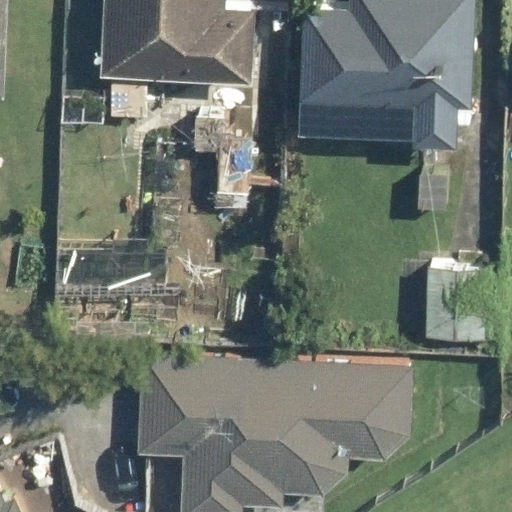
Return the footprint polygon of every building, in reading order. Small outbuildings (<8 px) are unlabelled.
[(14,0),(0,0),(0,80),(12,81),(14,0)] [(262,66),(264,0),(113,0),(111,60),(262,66)] [(483,0),(312,0),(310,87),(424,91),(423,131),(469,132),(470,91),(481,92),(483,0)] [(240,94),(197,96),(200,146),(242,144),(240,94)] [(449,203),(452,147),(419,146),(417,201),(449,203)] [(495,253),(427,250),(424,323),(493,326),(495,253)] [(151,343),(148,427),(196,429),(194,486),(247,488),(247,475),(288,476),(288,465),(333,467),(357,452),(357,435),(399,434),(419,409),(421,353),(151,343)] [(0,463),(0,511),(37,511),(22,478),(9,484),(0,463)]
